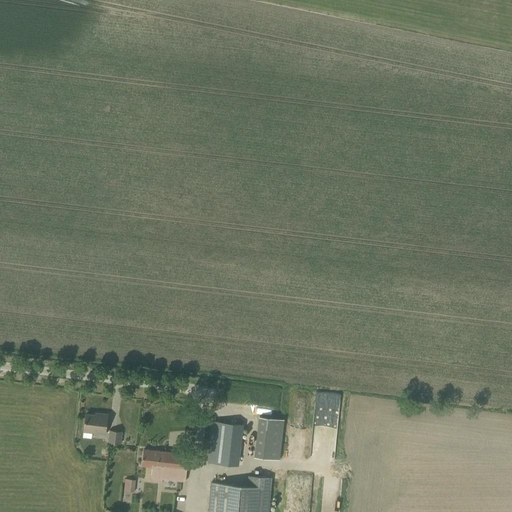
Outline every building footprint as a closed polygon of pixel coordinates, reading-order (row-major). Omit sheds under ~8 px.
[(340,393),(316,391),(311,456),(335,457),(340,393)] [(98,416),(85,414),(83,431),(105,434),(107,415),(98,414),(98,416)] [(260,416),(256,456),(281,459),(285,419),(260,416)] [(236,465),(241,425),(212,421),(208,462),(236,465)] [(121,432),(109,430),(108,442),(120,444),(121,432)] [(162,479),(185,481),(188,454),(143,449),(142,466),(152,467),(150,480),(162,482),(162,479)] [(266,511),(270,477),(248,476),(247,485),(211,482),(208,511),(266,511)] [(130,490),(136,491),(136,478),(125,478),(125,489),(122,488),(121,501),(130,501),(130,490)]
